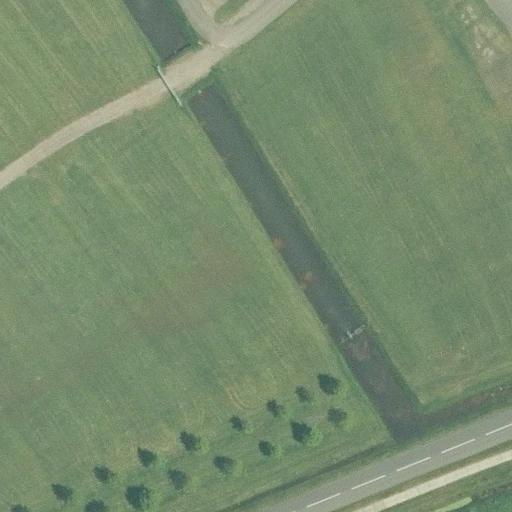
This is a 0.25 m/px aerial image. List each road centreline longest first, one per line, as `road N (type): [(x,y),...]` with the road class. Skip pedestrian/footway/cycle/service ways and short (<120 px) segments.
road 1 (unknown): [(53,511),(276,388)]
road 2 (tertiary): [(304,511),(511,427)]
